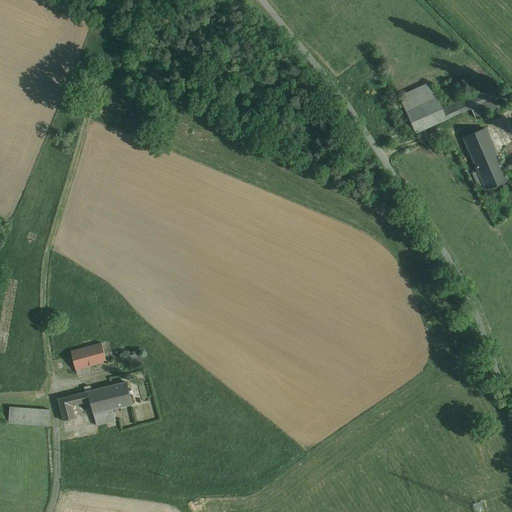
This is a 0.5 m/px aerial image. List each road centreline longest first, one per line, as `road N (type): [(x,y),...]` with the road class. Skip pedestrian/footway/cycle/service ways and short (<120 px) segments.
road 1 (unclassified): [(511,413),(479,321),(436,239),(262,0)]
road 2 (track): [(52,386),(43,288),(52,234),(88,115),(125,57)]
